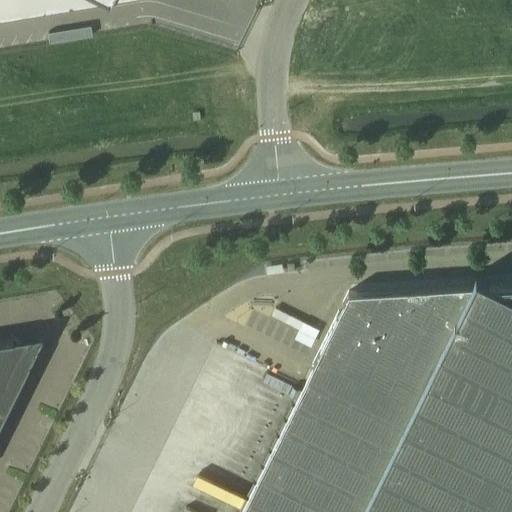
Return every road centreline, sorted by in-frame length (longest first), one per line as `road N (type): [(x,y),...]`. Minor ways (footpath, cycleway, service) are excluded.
road 1 (unclassified): [(44,511),(108,379),(117,332),(109,217)]
road 2 (secondary): [(279,196),(511,174)]
road 3 (unclassified): [(294,0),(272,78),(279,196)]
road 4 (secondary): [(109,217),(279,196)]
